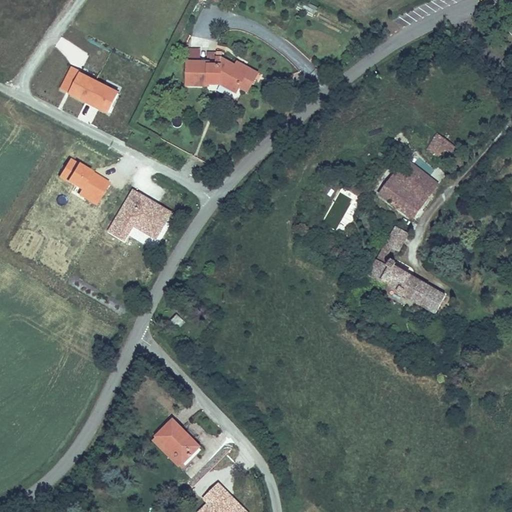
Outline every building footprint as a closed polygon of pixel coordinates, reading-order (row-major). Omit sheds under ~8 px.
[(224,90),(242,102),(255,84),(232,67),(226,66),(227,60),(218,58),(216,66),(212,69),(196,66),(192,90),(213,94),(217,90),(224,90)] [(68,93),(109,112),(119,89),(72,68),(66,81),(72,84),(68,93)] [(447,160),(456,144),(435,132),(426,148),(447,160)] [(68,158),(59,176),(81,188),(77,195),(96,205),(110,180),(68,158)] [(408,161),(401,170),(430,192),(437,182),(408,161)] [(430,192),(401,170),(380,196),(409,218),(430,192)] [(158,238),(172,207),(129,188),(109,233),(126,241),(132,227),(158,238)] [(406,237),(395,229),(366,277),(379,285),(382,280),(396,289),(393,294),(427,314),(439,294),(393,267),(396,262),(392,260),(406,237)] [(177,324),(170,321),(167,328),(174,331),(177,324)] [(196,447),(172,423),(156,439),(180,463),(196,447)]
